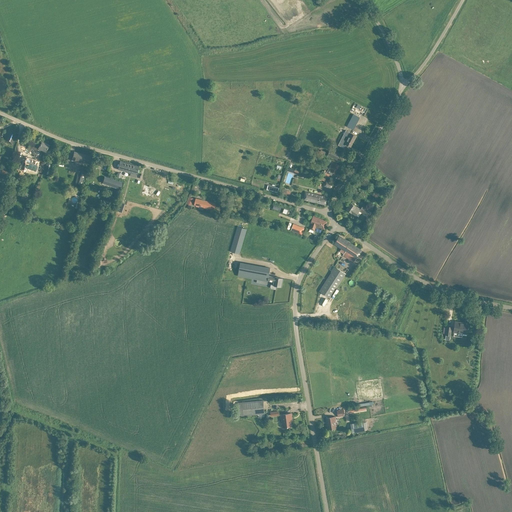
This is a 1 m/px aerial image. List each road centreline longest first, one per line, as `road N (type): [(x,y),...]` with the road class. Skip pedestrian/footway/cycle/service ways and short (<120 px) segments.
road 1 (track): [(325,212),(67,141),(0,112)]
road 2 (unclassified): [(326,511),(294,306),(302,273),(336,225)]
road 3 (unclassified): [(511,308),(427,284),(336,225)]
road 4 (unclassified): [(336,225),(325,212),(401,86)]
